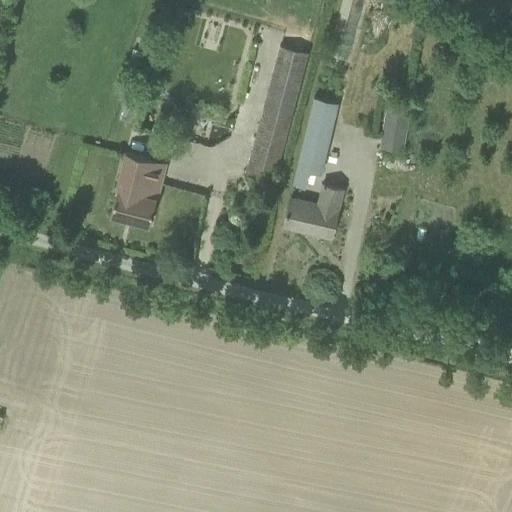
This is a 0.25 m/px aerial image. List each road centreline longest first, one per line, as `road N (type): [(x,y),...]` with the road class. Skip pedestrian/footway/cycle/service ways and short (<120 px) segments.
road 1 (unclassified): [(366,322),(0,223)]
road 2 (track): [(511,361),(366,322)]
